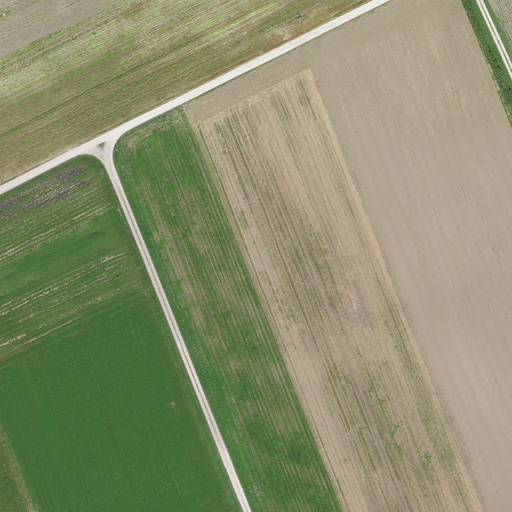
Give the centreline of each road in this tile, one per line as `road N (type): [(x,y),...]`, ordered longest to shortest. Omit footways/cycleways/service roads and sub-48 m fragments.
road 1 (track): [(0,192),(378,0)]
road 2 (track): [(102,141),(245,511)]
